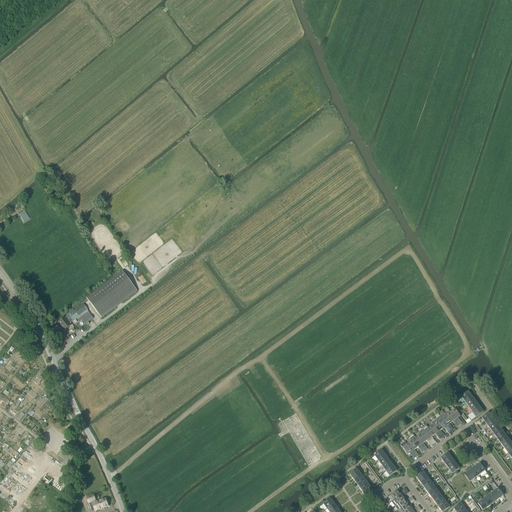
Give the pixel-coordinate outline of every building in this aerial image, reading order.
[(25,212),(19,215),(24,222),(29,219),(25,212)] [(122,272),(86,299),(102,318),(137,291),(122,272)] [(93,318),(83,304),(68,315),(73,321),(77,318),(77,319),(79,322),(82,320),(85,324),(93,318)] [(343,311),(330,319),(336,328),(349,320),(343,311)] [(73,321),(68,315),(65,318),(65,317),(58,322),(64,330),(71,325),(70,324),(73,321)] [(324,325),(277,354),(285,367),(332,338),(324,325)] [(226,395),(249,435),(266,424),(243,385),(226,395)] [(461,397),(465,402),(472,397),(468,391),(461,397)] [(465,402),(468,407),(476,402),(472,397),(465,402)] [(468,407),(472,412),(479,407),(476,402),(468,407)] [(285,415),(289,413),(285,406),(281,409),(285,415)] [(479,407),(472,412),(476,417),(483,412),(479,407)] [(449,411),(456,421),(458,420),(457,418),(460,416),(454,409),(450,412),(449,411)] [(449,411),(444,414),(451,423),(454,421),(455,422),(456,421),(449,411)] [(482,418),(485,423),(493,418),(489,413),(482,418)] [(443,414),(440,417),(448,428),(449,427),(448,425),(451,423),(444,414),(443,414)] [(294,424),(298,421),(295,417),(292,419),(290,415),(287,417),(289,421),(291,420),(294,424)] [(440,417),(435,420),(442,429),(445,427),(446,429),(448,428),(440,417)] [(485,423),(489,428),(496,423),(493,418),(485,423)] [(433,425),(439,434),(441,433),(439,431),(442,429),(435,420),(431,423),(433,425)] [(489,428),(493,433),(500,428),(496,423),(489,428)] [(433,425),(428,428),(434,436),(436,434),(438,435),(439,434),(433,425)] [(428,428),(424,432),(430,441),(432,439),(431,438),(434,436),(428,428)] [(493,433),(497,438),(504,433),(500,428),(493,433)] [(430,441),(424,432),(422,430),(418,433),(419,435),(425,442),(428,440),(429,442),(430,441)] [(497,438),(500,444),(508,438),(504,433),(497,438)] [(419,435),(415,438),(422,447),(423,446),(422,444),(425,442),(419,435)] [(411,441),(416,449),(419,446),(420,448),(422,447),(415,438),(413,436),(409,439),(411,441)] [(500,444),(504,449),(511,443),(508,438),(500,444)] [(410,442),(407,445),(413,453),(415,452),(413,451),(416,449),(411,441),(410,442)] [(407,445),(405,442),(400,445),(407,455),(410,453),(412,455),(413,453),(407,445)] [(27,450),(22,456),(29,462),(34,456),(27,450)] [(375,456),(378,461),(386,456),(382,450),(375,456)] [(441,458),(445,464),(452,458),(448,453),(441,458)] [(378,461),(382,466),(389,461),(386,456),(378,461)] [(445,464),(448,469),(456,463),(452,458),(445,464)] [(332,459),(324,465),(323,463),(318,466),(321,471),(334,462),(332,459)] [(382,466),(386,471),(393,466),(389,461),(382,466)] [(456,463),(448,469),(452,474),(459,469),(456,463)] [(480,463),(475,467),(480,474),(485,471),(480,463)] [(393,466),(386,471),(390,476),(397,471),(393,466)] [(475,467),(469,471),(475,478),(480,474),(475,467)] [(349,474),(353,479),(361,474),(357,469),(354,471),(349,474)] [(416,477),(420,482),(427,477),(423,471),(416,477)] [(475,478),(469,471),(464,475),(470,482),(475,478)] [(353,479),(357,484),(364,479),(361,474),(353,479)] [(420,482),(423,487),(431,482),(427,477),(420,482)] [(357,484),(361,490),(368,484),(364,479),(357,484)] [(423,487),(427,492),(434,487),(431,482),(423,487)] [(368,484),(361,490),(365,495),(372,490),(368,484)] [(427,492),(431,497),(438,492),(434,487),(427,492)] [(498,488),(493,492),(498,499),(504,495),(498,488)] [(388,497),(392,502),(394,500),(403,494),(402,492),(400,493),(398,490),(388,497)] [(431,497),(435,502),(442,497),(438,492),(431,497)] [(493,492),(488,496),(493,503),(498,499),(493,492)] [(394,500),(397,504),(404,499),(402,496),(404,495),(403,494),(394,500)] [(94,509),(95,511),(108,506),(105,499),(96,502),(93,495),(87,497),(91,510),(94,509)] [(488,496),(483,500),(488,507),(493,503),(488,496)] [(435,502),(439,507),(446,502),(442,497),(435,502)] [(323,504),(327,509),(334,504),(330,499),(323,504)] [(400,509),(409,502),(408,501),(406,502),(404,499),(397,504),(395,506),(398,511),(400,509)] [(488,507),(483,500),(478,504),(483,511),(488,507)] [(400,509),(402,511),(405,511),(413,507),(409,502),(400,509)] [(446,502),(439,507),(441,511),(443,511),(450,507),(446,502)] [(453,508),(455,511),(459,511),(464,508),(460,503),(453,508)]
